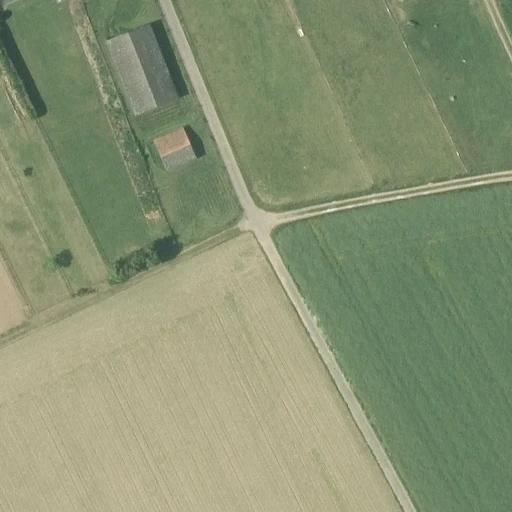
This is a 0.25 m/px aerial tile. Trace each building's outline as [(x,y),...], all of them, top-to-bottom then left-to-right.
[(482,7),(474,10),(482,31),(490,28),(482,7)] [(405,22),(409,31),(425,24),(421,15),(405,22)] [(148,26),(107,43),(136,117),(177,101),(148,26)] [(184,130),(154,143),(167,172),(196,160),(184,130)] [(151,260),(148,252),(131,260),(134,267),(151,260)]
